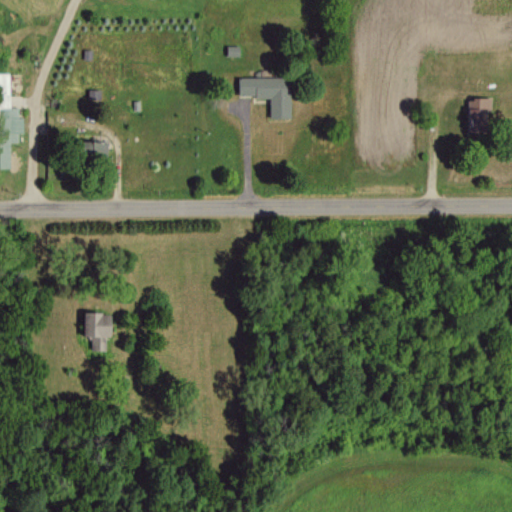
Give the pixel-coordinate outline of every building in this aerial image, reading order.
[(0,168),(7,169),(7,143),(16,143),(16,132),(23,132),(23,117),(17,117),(17,107),(7,107),(7,73),(0,73),(0,168)] [(235,78),(236,98),(267,97),(267,118),(288,118),(287,77),(235,78)] [(86,99),(97,100),(98,90),(86,90),(86,99)] [(486,98),(465,98),(465,132),(486,131),(486,98)] [(104,143),(73,142),(73,160),(104,161),(104,143)] [(80,338),(88,338),(89,351),(102,351),(102,338),(106,338),(105,313),(79,313),(80,338)]
